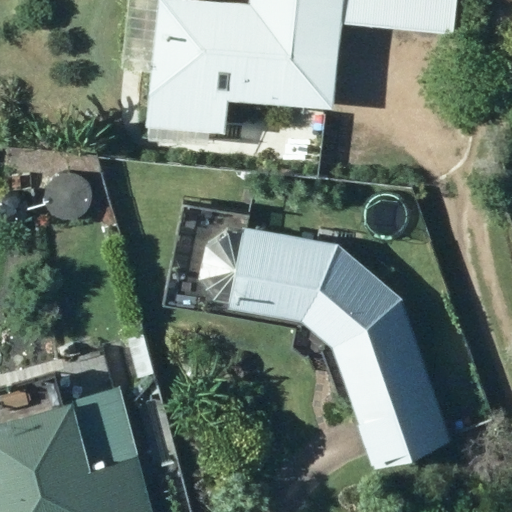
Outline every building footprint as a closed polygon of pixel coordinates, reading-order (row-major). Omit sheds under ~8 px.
[(147,72),(145,132),(222,136),(224,105),(331,110),(335,29),(453,35),(455,0),(246,0),(246,8),(124,1),(120,70),(147,72)] [(446,443),(397,303),(335,250),(242,233),(238,236),(220,232),(201,247),(194,281),(210,303),(219,305),(223,311),(297,323),(333,355),(359,428),(355,429),(369,469),(446,443)] [(125,342),(136,381),(152,376),(140,337),(125,342)] [(147,511),(112,393),(0,425),(0,511),(147,511)] [(142,422),(158,474),(177,468),(163,416),(142,422)]
